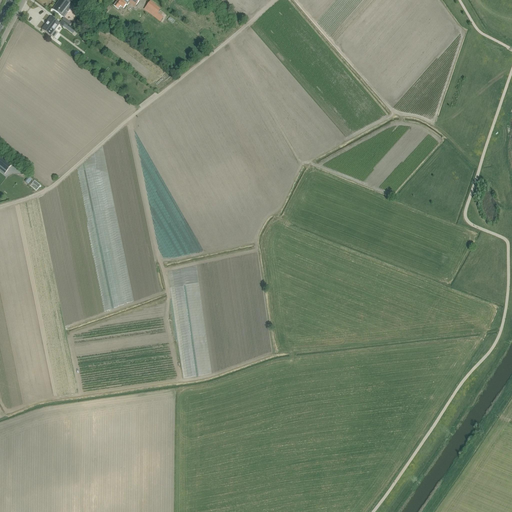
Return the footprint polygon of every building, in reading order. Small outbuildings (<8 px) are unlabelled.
[(57,4),(53,10),(57,13),(62,16),(66,11),(68,13),(74,6),(71,4),(67,0),(66,0),(61,0),(57,5),(57,4)] [(127,5),(130,1),(136,5),(139,0),(116,0),(118,1),(114,6),(118,9),(120,6),(123,8),(126,5),(127,5)] [(150,2),(146,7),(152,11),(150,14),(160,22),(163,19),(157,14),(160,10),(150,2)] [(60,24),(55,20),(51,17),(46,24),(46,25),(42,30),(50,36),(60,24)] [(65,24),(63,26),(73,33),(74,31),(65,24)] [(1,158),(0,158),(0,166),(7,172),(11,166),(1,158)]
